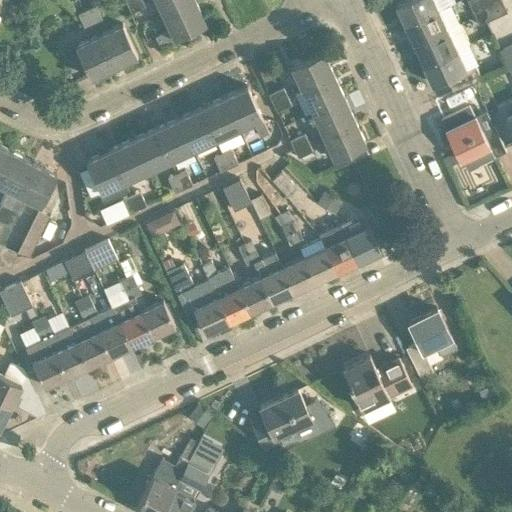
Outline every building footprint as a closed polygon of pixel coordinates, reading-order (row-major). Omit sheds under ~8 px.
[(141,0),(133,0),(126,4),(130,13),(145,6),(141,0)] [(152,0),(160,15),(192,0),(152,0)] [(194,0),(192,0),(160,15),(167,29),(154,36),(158,45),(205,23),(194,0)] [(407,25),(452,4),(450,0),(404,0),(397,3),(407,25)] [(474,13),(501,0),(469,0),(468,1),(474,13)] [(502,0),(501,0),(474,13),(480,25),(508,12),(502,0)] [(416,44),(461,23),(452,4),(407,25),(416,44)] [(85,9),(92,23),(101,19),(94,5),(85,9)] [(82,27),(92,23),(85,9),(76,13),(82,27)] [(97,34),(112,67),(136,56),(121,23),(97,34)] [(426,65),(459,49),(470,44),(461,23),(416,44),(426,65)] [(88,78),(112,67),(97,34),(73,45),(88,78)] [(511,74),(511,44),(500,50),(511,74)] [(459,49),(426,65),(435,85),(448,79),(453,91),(482,78),(476,65),(468,68),(459,49)] [(300,90),(333,75),(322,51),(289,66),(300,90)] [(311,113),(344,97),(333,75),(300,90),(311,113)] [(223,96),(238,129),(253,123),(259,136),(268,132),(247,85),(223,96)] [(272,103),(287,96),(283,87),(268,94),(272,103)] [(216,140),(238,129),(223,96),(200,107),(216,140)] [(287,96),(272,103),(276,111),(291,104),(287,96)] [(321,135),(354,120),(344,97),(311,113),(321,135)] [(475,114),(471,105),(451,115),(456,125),(449,129),(463,159),(490,146),(495,157),(507,152),(495,125),(484,130),(477,114),(475,114)] [(193,150),(216,140),(200,107),(178,118),(193,150)] [(170,161),(193,150),(178,118),(155,128),(170,161)] [(354,120),(321,135),(332,159),(365,144),(354,120)] [(147,172),(170,161),(155,128),(132,139),(147,172)] [(293,149),(308,142),(304,132),(289,139),(293,149)] [(125,182),(147,172),(132,139),(109,149),(125,182)] [(308,142),(293,149),(297,157),(312,150),(308,142)] [(0,171),(11,151),(0,145),(0,171)] [(222,152),(229,166),(238,162),(230,148),(222,152)] [(101,193),(125,182),(109,149),(86,160),(101,193)] [(0,171),(0,186),(7,190),(16,195),(33,162),(11,151),(0,171)] [(220,171),(229,166),(222,152),(213,156),(220,171)] [(458,162),(454,154),(446,158),(450,166),(458,162)] [(33,162),(16,195),(26,200),(40,207),(56,174),(33,162)] [(176,173),(183,188),(192,183),(185,169),(176,173)] [(280,189),(286,195),(295,186),(281,171),(272,179),(280,189)] [(174,192),(183,188),(176,173),(167,177),(174,192)] [(237,179),(221,187),(232,210),(248,202),(237,179)] [(130,194),(137,208),(146,204),(139,190),(130,194)] [(326,208),(333,195),(323,190),(316,203),(326,208)] [(250,199),(258,218),(270,212),(261,193),(250,199)] [(128,212),(137,208),(130,194),(121,198),(128,212)] [(333,195),(326,208),(334,213),(341,200),(333,195)] [(0,213),(10,207),(1,203),(0,203),(0,213)] [(19,212),(10,207),(0,213),(0,220),(12,227),(19,212)] [(286,222),(292,219),(288,209),(281,213),(286,222)] [(286,222),(281,213),(276,215),(280,225),(286,222)] [(161,224),(157,216),(144,222),(152,237),(159,233),(161,224)] [(344,228),(358,259),(380,249),(365,217),(343,227),(344,228)] [(285,234),(298,228),(294,219),(292,219),(286,222),(280,225),(285,234)] [(337,270),(358,259),(344,228),(343,227),(320,237),(321,238),(324,242),(337,270)] [(298,228),(285,234),(290,245),(303,238),(298,228)] [(315,280),(337,270),(324,242),(321,238),(300,247),(315,280)] [(95,270),(117,259),(107,239),(85,250),(95,270)] [(238,247),(242,256),(258,249),(254,240),(238,247)] [(0,243),(0,267),(11,266),(16,255),(17,252),(3,245),(0,243)] [(294,290),(315,280),(300,247),(299,247),(302,254),(282,264),(294,290)] [(133,274),(137,283),(142,281),(126,248),(115,253),(127,277),(133,274)] [(242,256),(246,265),(262,258),(258,249),(242,256)] [(74,279),(95,270),(85,250),(65,260),(74,279)] [(217,271),(212,259),(201,264),(207,278),(228,321),(251,310),(238,284),(237,284),(228,266),(217,271)] [(228,321),(207,278),(194,284),(184,263),(166,271),(186,312),(193,309),(204,333),(228,321)] [(272,300),(294,290),(282,264),(260,273),(272,300)] [(57,278),(51,266),(45,269),(51,281),(57,278)] [(251,310),(272,300),(260,273),(238,284),(251,310)] [(124,289),(137,283),(133,274),(127,277),(120,280),(124,289)] [(0,291),(11,315),(32,305),(20,280),(0,289),(0,291)] [(129,298),(134,295),(139,293),(141,292),(137,283),(124,289),(129,298)] [(93,304),(88,294),(75,300),(80,310),(93,304)] [(140,309),(134,295),(129,298),(112,306),(118,318),(131,345),(152,335),(140,309)] [(140,309),(152,335),(175,324),(163,299),(140,309)] [(97,313),(93,304),(80,310),(84,319),(91,316),(110,355),(131,345),(118,318),(112,306),(97,313)] [(420,377),(433,371),(429,364),(443,357),(442,354),(456,347),(437,308),(408,322),(418,342),(406,348),(420,377)] [(31,321),(34,327),(36,330),(49,324),(44,314),(31,321)] [(91,316),(84,319),(70,326),(73,333),(76,340),(88,365),(110,355),(91,316)] [(36,330),(41,340),(47,337),(54,334),(49,324),(36,330)] [(88,365),(76,340),(75,340),(69,327),(54,334),(47,337),(62,368),(65,376),(88,365)] [(62,368),(47,337),(41,340),(26,348),(31,360),(43,386),(65,376),(62,368)] [(376,368),(370,355),(343,368),(349,380),(347,381),(362,411),(413,386),(399,357),(376,368)] [(0,401),(10,407),(21,384),(0,373),(0,401)] [(483,401),(495,396),(490,384),(478,390),(483,401)] [(264,450),(279,443),(281,449),(332,425),(325,411),(311,401),(305,404),(298,389),(260,408),(265,417),(251,423),(264,450)] [(392,397),(367,409),(372,421),(398,409),(392,397)] [(0,426),(10,407),(0,401),(0,426)] [(195,402),(186,415),(204,426),(212,413),(195,402)] [(191,451),(158,511),(187,511),(208,474),(196,467),(211,440),(199,435),(191,451)] [(143,511),(158,511),(191,451),(183,446),(174,463),(162,456),(135,507),(143,511)] [(284,488),(291,478),(280,469),(272,479),(284,488)] [(345,479),(335,473),(329,482),(339,488),(345,479)] [(351,511),(358,511),(366,501),(362,498),(352,491),(351,490),(341,505),(351,511)]
